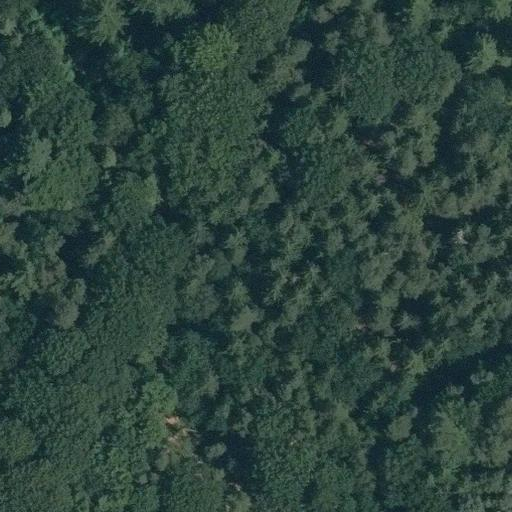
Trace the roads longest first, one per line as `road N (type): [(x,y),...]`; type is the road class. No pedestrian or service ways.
road 1 (track): [(6,511),(254,0)]
road 2 (track): [(360,0),(511,164)]
